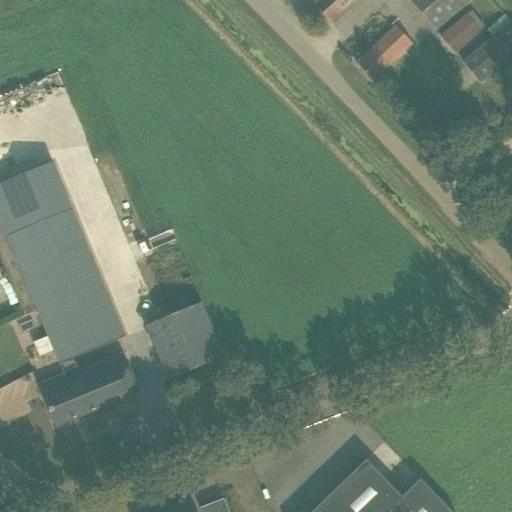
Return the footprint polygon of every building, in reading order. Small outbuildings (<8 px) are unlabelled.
[(316,0),(312,4),(331,24),(358,0),(316,0)] [(409,0),(436,31),(471,0),(409,0)] [(480,31),(465,14),(439,36),(454,54),(480,31)] [(463,62),(481,84),(511,57),(511,24),(510,22),(463,62)] [(356,64),(370,80),(409,44),(395,29),(356,64)] [(417,113),(411,118),(427,135),(432,129),(417,113)] [(511,143),(499,148),(505,166),(511,163),(511,143)] [(51,165),(0,185),(0,223),(6,239),(25,284),(63,377),(40,386),(56,425),(137,392),(130,373),(121,353),(78,371),(73,358),(122,338),(71,213),(51,165)] [(147,327),(168,379),(222,357),(201,305),(147,327)] [(365,460),(312,511),(451,511),(420,480),(401,497),(365,460)]
